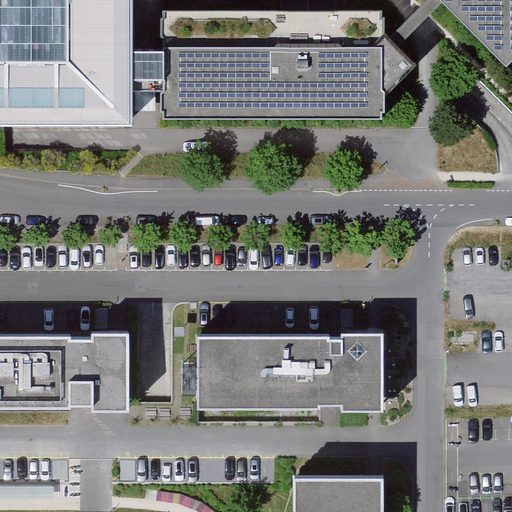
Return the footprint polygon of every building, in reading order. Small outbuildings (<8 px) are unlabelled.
[(0,0),(0,120),(3,121),(133,121),(134,93),(133,52),(133,0),(0,0)] [(439,0),(429,0),(422,7),(392,38),(396,43),(401,47),(431,17),(444,4),(439,0)] [(511,0),(439,0),(444,4),(509,68),(511,65),(511,0)] [(384,11),(165,11),(165,52),(133,52),(134,93),(148,93),(163,93),(163,112),(165,112),(164,120),(384,121),(384,114),(387,114),(387,98),(400,85),(419,66),(401,47),(396,43),(392,38),(387,34),(387,18),(384,18),(384,11)] [(108,308),(95,308),(95,329),(108,329),(108,308)] [(353,309),(341,309),(341,328),(353,328),(353,309)] [(332,336),(199,336),(199,408),(323,409),(323,406),(343,406),(343,411),(385,411),(385,373),(385,333),(343,333),(343,338),(332,338),(332,336)] [(127,339),(0,338),(0,408),(127,409),(127,359),(127,339)] [(385,511),(386,476),(294,476),(294,511),(385,511)] [(0,486),(0,498),(53,498),(54,487),(0,486)]
